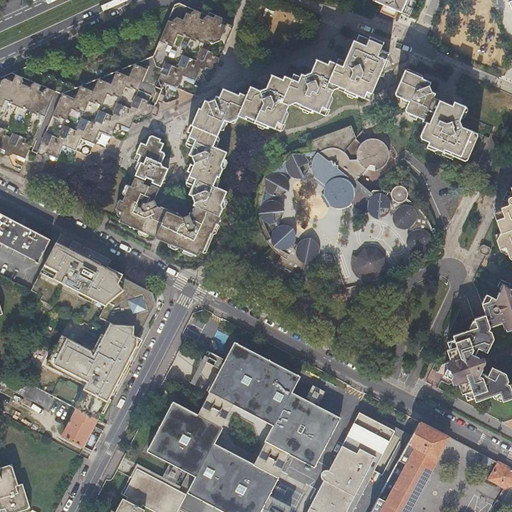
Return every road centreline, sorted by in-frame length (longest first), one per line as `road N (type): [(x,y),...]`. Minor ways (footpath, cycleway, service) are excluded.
road 1 (residential): [(190,287),(511,455)]
road 2 (unknown): [(249,0),(224,51),(179,31),(151,72),(122,91),(52,100),(39,127),(0,119)]
road 3 (residential): [(190,287),(74,511)]
road 4 (residential): [(0,188),(190,287)]
road 5 (secondary): [(0,57),(120,0)]
